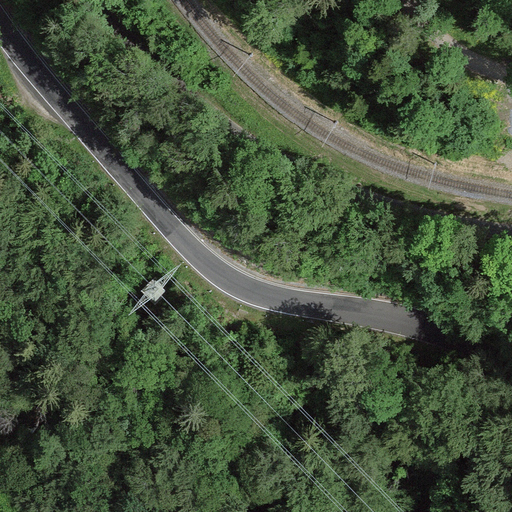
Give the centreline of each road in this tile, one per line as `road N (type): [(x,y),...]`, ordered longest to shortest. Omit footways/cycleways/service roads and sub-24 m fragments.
road 1 (tertiary): [(511,368),(440,331),(282,301),(222,276),(0,26)]
road 2 (unclassified): [(511,233),(416,215),(258,146),(162,72),(91,0)]
road 3 (unclassified): [(406,0),(453,48),(511,76)]
